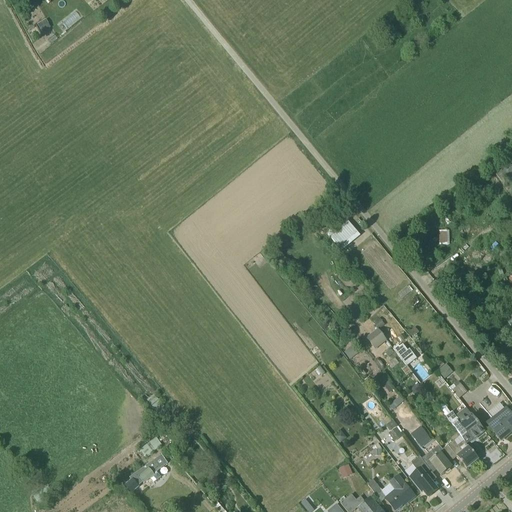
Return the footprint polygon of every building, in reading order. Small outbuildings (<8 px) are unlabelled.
[(38,25),(42,33),(50,28),(45,21),(38,25)] [(327,235),(340,251),(359,236),(346,220),(327,235)] [(351,257),(346,261),(352,268),(357,264),(351,257)] [(416,299),(410,303),(414,307),(419,303),(416,299)] [(379,330),(384,326),(378,319),(373,324),(379,330)] [(411,332),(408,334),(412,340),(419,334),(415,328),(411,332)] [(367,339),(375,350),(386,341),(378,331),(367,339)] [(394,352),(407,368),(417,360),(409,350),(407,351),(403,345),(394,352)] [(352,346),(344,353),(350,360),(358,354),(352,346)] [(453,373),(446,365),(445,365),(439,370),(438,371),(445,379),(453,373)] [(320,367),(317,370),(322,376),(325,373),(320,367)] [(381,384),(382,383),(389,393),(394,390),(387,380),(385,377),(379,381),(381,384)] [(416,397),(423,391),(418,385),(411,390),(416,397)] [(467,393),(461,385),(456,388),(455,389),(452,391),(459,399),(467,393)] [(162,415),(165,418),(170,414),(154,395),(147,401),(160,417),(162,415)] [(389,406),(393,411),(404,402),(400,397),(389,406)] [(500,404),(488,413),(492,418),(504,409),(500,404)] [(511,415),(505,408),(486,424),(501,442),(511,432),(511,415)] [(484,431),(467,410),(456,418),(451,413),(445,418),(459,436),(464,432),(471,441),(484,431)] [(397,427),(394,421),(386,427),(390,432),(397,427)] [(421,427),(411,435),(418,445),(429,437),(421,427)] [(389,435),(392,440),(401,435),(400,434),(397,428),(388,434),(389,435)] [(334,437),(340,444),(347,438),(341,432),(334,437)] [(140,448),(145,456),(162,446),(157,438),(140,448)] [(466,470),(478,460),(464,442),(457,447),(453,442),(442,451),(443,452),(451,462),(457,458),(466,470)] [(433,466),(441,476),(451,468),(440,455),(443,452),(442,451),(439,446),(421,460),(423,462),(429,469),(433,466)] [(131,480),(124,485),(131,494),(139,487),(139,486),(142,483),(143,483),(145,484),(151,479),(151,480),(154,484),(161,478),(158,473),(157,473),(161,469),(168,464),(162,456),(130,478),(131,480)] [(412,464),(416,468),(418,472),(410,479),(421,494),(423,492),(428,499),(432,496),(438,491),(438,490),(437,490),(429,480),(434,477),(429,469),(423,462),(419,458),(412,464)] [(343,479),(352,475),(349,466),(339,469),(343,479)] [(404,505),(415,497),(398,476),(389,484),(395,492),(385,499),(394,511),(403,504),(404,505)] [(51,479),(33,491),(40,502),(59,490),(51,479)] [(376,496),(380,493),(382,491),(373,480),(367,485),(376,496)] [(222,491),(216,485),(211,490),(216,496),(222,491)] [(382,511),(378,506),(371,497),(364,503),(360,498),(356,502),(351,496),(341,505),(346,511),(354,511),(357,510),(358,511),(382,511)]
